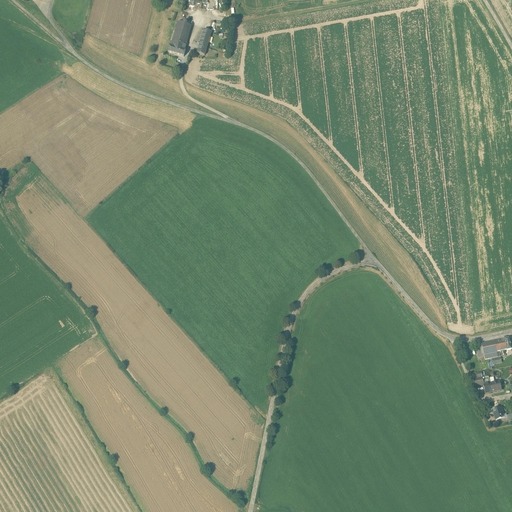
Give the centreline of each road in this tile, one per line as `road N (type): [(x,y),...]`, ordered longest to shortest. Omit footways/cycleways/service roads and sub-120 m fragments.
road 1 (unclassified): [(71,51),(122,86),(271,139),(308,172),(374,260)]
road 2 (unclassified): [(250,511),(292,315),(313,283),(374,260)]
road 3 (track): [(371,0),(237,22),(231,10)]
